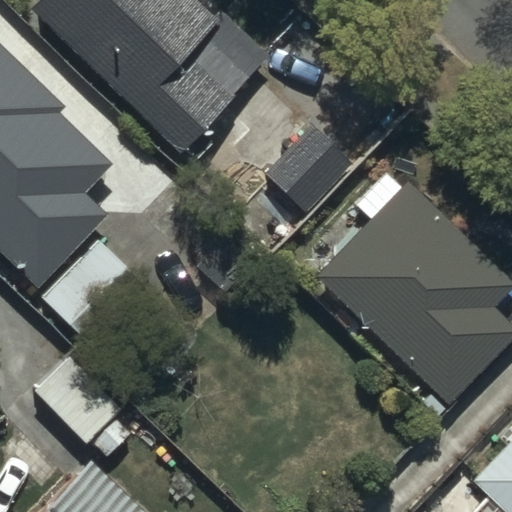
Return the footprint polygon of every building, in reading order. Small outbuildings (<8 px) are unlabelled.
[(26,0),(22,4),(173,155),(265,63),(201,0),(26,0)] [(0,268),(25,293),(87,232),(41,186),(89,139),(53,103),(43,113),(14,84),(0,97),(0,268)] [(302,122),(258,177),(305,214),(349,160),(302,122)] [(365,213),(308,273),(443,405),(511,332),(511,330),(489,309),(509,287),(384,169),(353,201),(365,213)] [(89,244),(38,303),(81,339),(34,393),(84,436),(180,324),(89,244)] [(511,511),(511,432),(466,480),(499,511),(511,511)] [(152,511),(92,454),(37,511),(152,511)]
